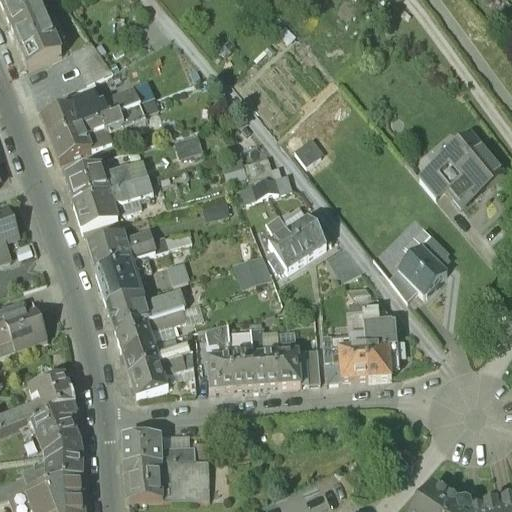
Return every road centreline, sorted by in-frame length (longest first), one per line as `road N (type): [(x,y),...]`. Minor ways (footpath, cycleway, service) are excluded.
road 1 (residential): [(103,418),(424,408),(456,419)]
road 2 (residential): [(0,94),(86,337),(103,418)]
